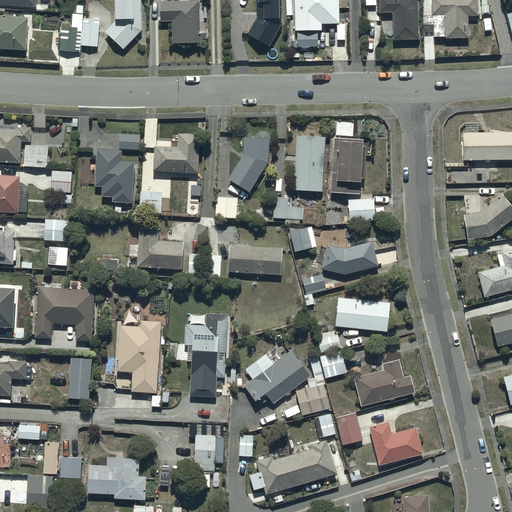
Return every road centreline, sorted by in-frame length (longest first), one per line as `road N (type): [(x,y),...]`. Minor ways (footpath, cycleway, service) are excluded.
road 1 (residential): [(415,87),(423,251),(485,511)]
road 2 (residential): [(0,85),(415,87)]
